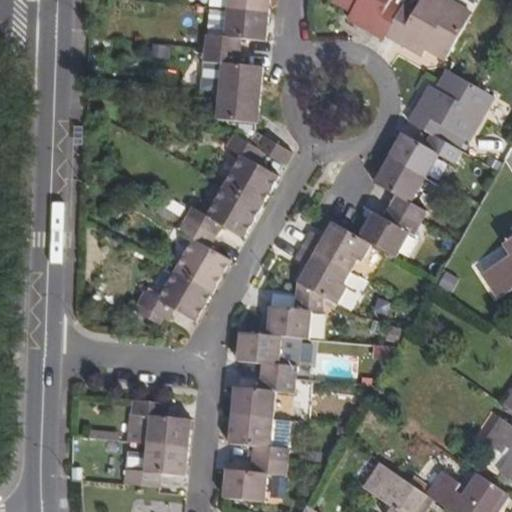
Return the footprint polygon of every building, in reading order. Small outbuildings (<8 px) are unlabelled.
[(231,0),(230,10),(271,15),(272,0),(231,0)] [(385,40),(388,35),(403,8),(392,2),(393,0),(342,0),(356,8),(350,19),(385,40)] [(408,0),(403,8),(388,35),(424,55),(430,44),(450,55),(475,14),(450,0),(408,0)] [(210,51),(242,55),(243,41),(268,44),(271,15),(230,10),(227,39),(212,37),(210,51)] [(221,92),(262,96),(265,68),(241,65),(242,55),(210,51),(209,62),(224,63),(221,92)] [(224,63),(209,62),(205,90),(221,92),(224,63)] [(433,135),(442,140),(448,128),(471,141),(497,97),(454,74),(445,89),(451,92),(448,97),(442,94),(432,88),(412,123),(433,135)] [(451,92),(445,89),(442,94),(448,97),(451,92)] [(259,125),(262,96),(221,92),(217,120),(259,125)] [(256,149),(265,155),(287,167),(295,154),(263,135),(256,149)] [(391,160),(427,181),(442,155),(457,164),(464,154),(442,140),(433,135),(427,147),(405,135),(391,160)] [(227,188),(262,209),(279,179),(259,167),(265,155),(256,149),(236,137),(229,150),(243,159),(227,188)] [(390,211),(422,229),(428,218),(412,208),(427,181),(391,160),(376,187),(397,200),(390,211)] [(188,220),(218,237),(224,226),(246,238),(262,209),(227,188),(210,217),(194,208),(188,220)] [(360,240),(372,247),(397,261),(411,236),(416,240),(422,229),(390,211),(384,221),(373,215),(360,240)] [(178,272),(215,293),(233,263),(211,251),(218,237),(188,220),(180,233),(196,242),(178,272)] [(316,255),(350,275),(357,261),(363,264),(372,247),(360,240),(344,231),(334,248),(323,242),(316,255)] [(501,300),(511,292),(511,240),(506,244),(511,254),(511,256),(484,274),(501,300)] [(310,290),(326,299),(338,307),(348,291),(343,288),(350,275),(316,255),(308,269),(319,275),(310,290)] [(198,322),(215,293),(178,272),(161,301),(147,292),(139,305),(169,322),(177,309),(198,322)] [(264,377),(294,379),(295,366),(280,364),(283,337),(312,340),(315,313),(325,313),(326,299),(310,290),(307,312),(274,308),(272,336),(244,333),(241,361),(265,364),(264,377)] [(235,415),(275,420),(278,392),(292,392),(294,379),(264,377),(263,390),(238,387),(235,415)] [(143,442),(190,447),(193,419),(164,416),(167,400),(135,398),(134,413),(146,413),(143,442)] [(256,459),(284,462),(286,449),(272,448),(275,420),(235,415),(232,443),(257,446),(256,459)] [(281,420),(279,444),(292,446),(294,421),(281,420)] [(511,425),(504,421),(478,458),(511,481),(511,425)] [(187,475),(190,447),(143,442),(141,470),(128,469),(126,483),(157,486),(159,472),(187,475)] [(283,475),(284,462),(256,459),(254,472),(229,469),(225,497),(266,502),(268,473),(283,475)] [(424,511),(433,499),(430,497),(382,465),(366,490),(394,509),(392,511),(424,511)] [(445,474),(430,497),(433,499),(451,511),(492,511),(505,493),(480,476),(466,497),(458,492),(463,485),(445,474)]
